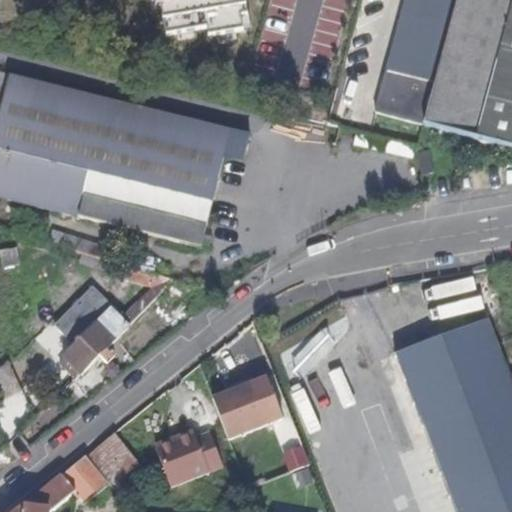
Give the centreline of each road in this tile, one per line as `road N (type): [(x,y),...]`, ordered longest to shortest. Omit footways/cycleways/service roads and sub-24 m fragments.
road 1 (residential): [(0,509),(272,291),(305,275)]
road 2 (unclassified): [(305,275),(382,250),(511,227)]
